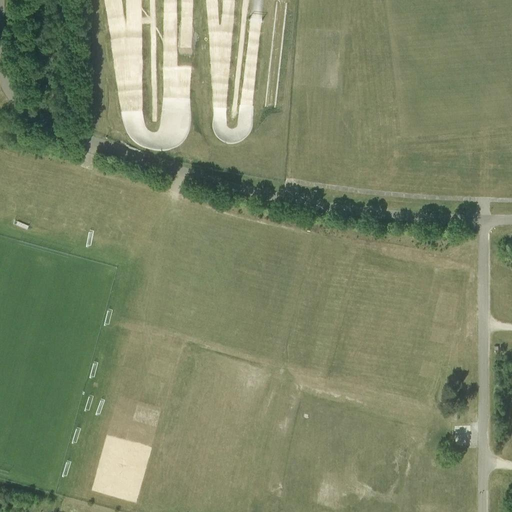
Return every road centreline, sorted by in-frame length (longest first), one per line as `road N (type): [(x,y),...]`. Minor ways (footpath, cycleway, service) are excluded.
road 1 (unclassified): [(0,67),(10,93),(35,118),(175,169),(303,202),(483,219)]
road 2 (unclassified): [(481,511),(483,219)]
